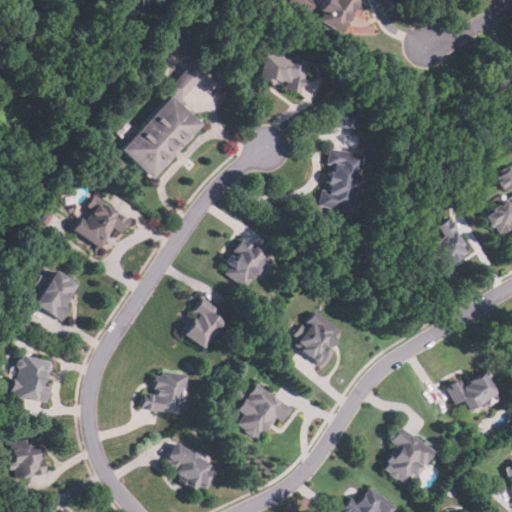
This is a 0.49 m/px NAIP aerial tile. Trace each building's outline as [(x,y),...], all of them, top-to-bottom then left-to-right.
[(288,0),(288,2),(312,14),(318,0),(288,0)] [(324,0),(315,18),(339,31),(354,0),(324,0)] [(297,92),(303,59),(260,51),(254,79),(282,84),(281,89),(297,92)] [(195,57),(166,87),(178,99),(195,80),(206,91),(219,78),(195,57)] [(198,123),(167,95),(116,149),(148,178),(198,123)] [(335,108),(331,125),(352,129),(355,112),(335,108)] [(317,205),(350,211),(359,153),(327,148),(317,205)] [(511,184),(511,172),(509,167),(493,177),(501,191),(511,184)] [(492,234),(511,224),(511,194),(481,211),(492,234)] [(68,231),(97,247),(108,227),(118,233),(126,218),(88,196),(68,231)] [(439,236),(427,244),(440,266),(465,251),(445,218),(432,226),(439,236)] [(216,269),(243,290),(267,259),(240,238),(216,269)] [(75,284),(48,270),(30,305),(57,319),(75,284)] [(201,349),(220,319),(196,304),(177,333),(201,349)] [(338,333),(311,313),(288,344),(315,364),(338,333)] [(42,401),(45,385),(42,384),(45,360),(15,355),(8,396),(42,401)] [(136,408),(177,415),(184,375),(153,370),(149,394),(138,392),(136,408)] [(452,405),(461,402),(464,408),(494,396),(484,372),(459,383),(457,379),(443,385),(452,405)] [(228,421),(256,439),(270,416),(279,422),(289,407),(252,383),(228,421)] [(413,478),(431,450),(395,427),(386,442),(392,445),(377,468),(401,484),(407,475),(413,478)] [(9,441),(10,476),(39,475),(38,441),(9,441)] [(200,492),(214,470),(171,443),(157,465),(200,492)] [(511,463),(501,467),(510,496),(511,495),(511,463)] [(386,511),(390,508),(363,485),(340,511),(386,511)]
